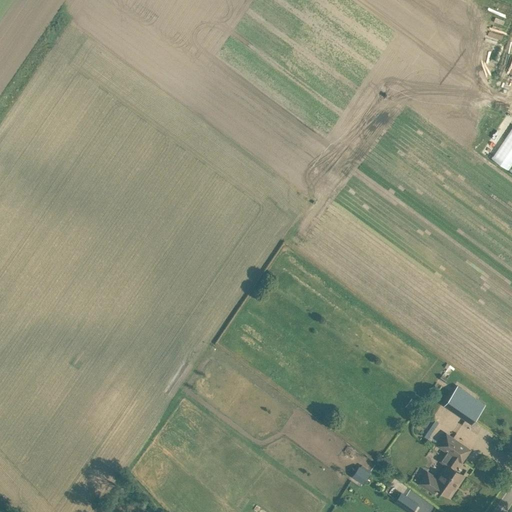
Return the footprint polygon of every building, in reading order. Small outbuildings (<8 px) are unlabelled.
[(508,168),(511,161),(511,126),(491,157),(508,168)] [(444,405),(465,419),(471,423),(485,404),(457,385),(444,405)] [(436,495),(440,490),(447,495),(455,484),(457,485),(463,475),(453,468),(459,459),(462,462),(470,449),(446,433),(437,446),(452,456),(438,477),(427,470),(418,482),(436,495)] [(382,457),(383,466),(392,464),(391,456),(382,457)] [(356,469),(357,470),(360,472),(355,478),(362,483),(366,476),(369,473),(360,467),(358,466),(356,469)] [(407,486),(403,491),(410,496),(414,492),(407,486)] [(394,502),(408,511),(412,511),(418,503),(401,492),(394,502)]
